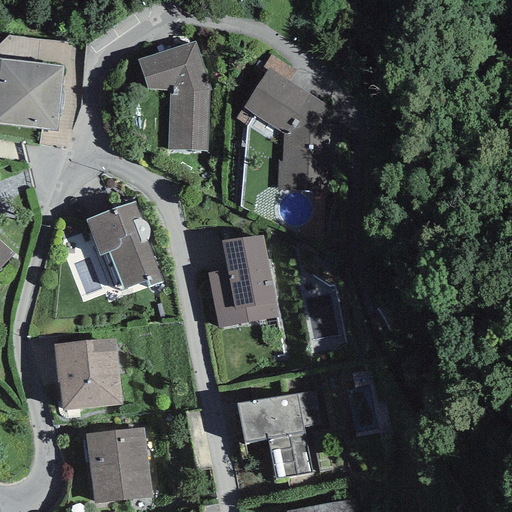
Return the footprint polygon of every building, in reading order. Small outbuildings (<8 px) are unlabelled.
[(209,89),(195,40),(137,58),(147,88),(170,90),(167,149),(208,150),(209,89)] [(0,122),(56,129),(63,65),(0,58),(0,122)] [(330,107),(268,67),(243,106),(283,132),(282,161),(278,161),(276,190),(322,192),(323,182),(326,182),(330,107)] [(134,201),(86,218),(99,254),(109,251),(124,289),(147,281),(149,285),(163,279),(134,201)] [(227,268),(206,272),(217,328),(278,317),(274,303),(276,302),(262,235),(220,238),(227,268)] [(0,266),(13,252),(0,240),(0,266)] [(115,338),(53,344),(56,380),(59,380),(62,409),(121,403),(115,338)] [(314,391),(237,402),(244,442),(267,439),(276,477),(311,472),(303,425),(321,423),(314,391)] [(143,427),(85,433),(93,503),(151,497),(143,427)] [(358,511),(356,498),(287,511),(358,511)]
